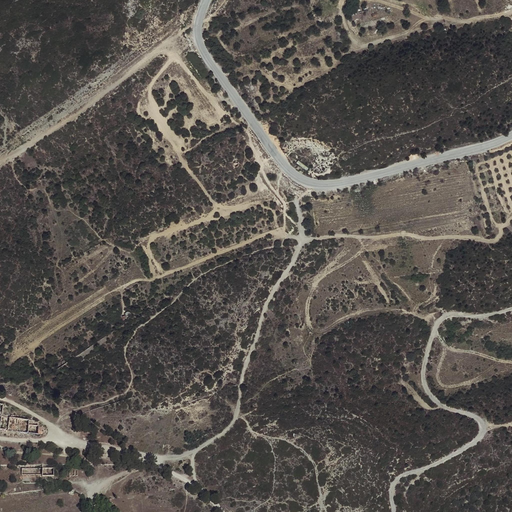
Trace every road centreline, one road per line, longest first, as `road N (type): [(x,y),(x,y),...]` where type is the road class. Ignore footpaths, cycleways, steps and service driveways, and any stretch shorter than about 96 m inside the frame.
road 1 (track): [(94,511),(95,490),(109,479),(180,456),(234,424),(269,299),(302,243),(297,200),(311,184)]
road 2 (unclassified): [(207,0),(199,46),(254,129),(311,184),(511,136)]
road 3 (track): [(511,308),(450,313),(435,325),(426,394),(484,426),(467,446),(399,476),(391,486),(393,511)]
road 4 (track): [(206,495),(139,455),(70,441),(0,396)]
